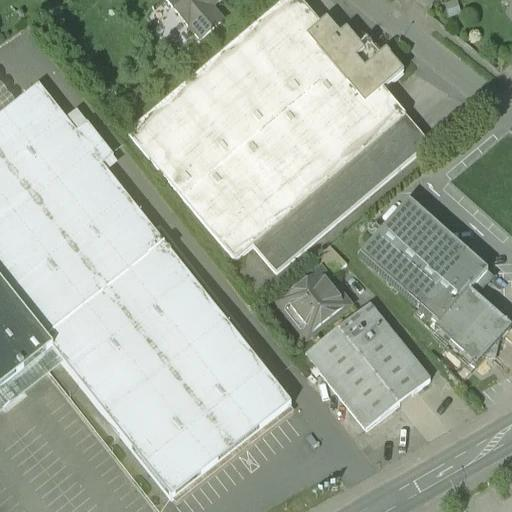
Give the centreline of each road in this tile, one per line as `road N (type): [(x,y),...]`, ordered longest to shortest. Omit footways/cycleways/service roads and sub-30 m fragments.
road 1 (residential): [(371,0),(511,115)]
road 2 (unclassified): [(511,436),(376,511)]
